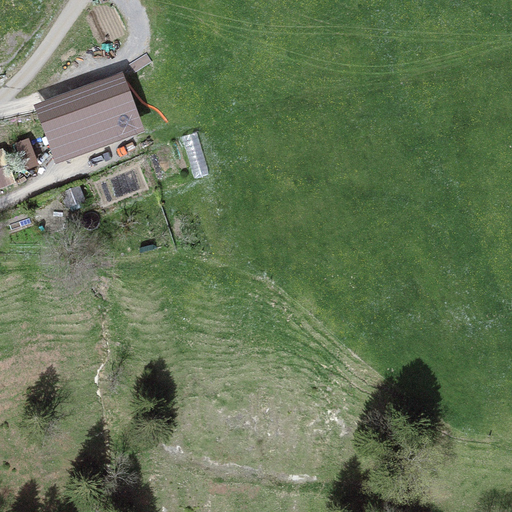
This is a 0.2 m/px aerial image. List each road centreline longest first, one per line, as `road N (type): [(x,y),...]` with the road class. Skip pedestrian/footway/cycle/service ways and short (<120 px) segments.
road 1 (track): [(0,109),(112,68),(139,34),(125,0)]
road 2 (track): [(76,0),(33,65),(0,96)]
